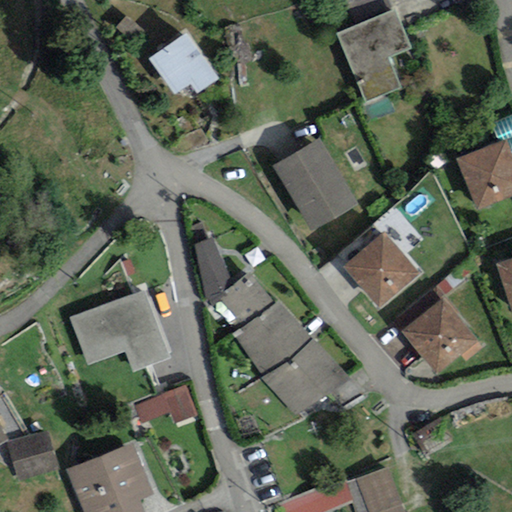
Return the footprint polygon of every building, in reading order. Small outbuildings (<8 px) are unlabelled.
[(395,7),(336,31),(365,101),(403,85),(391,55),(412,46),(395,7)] [(187,34),(148,60),(175,96),(190,86),(196,96),(219,80),(187,34)] [(511,148),(507,136),(456,157),(477,209),(511,194),(511,148)] [(359,205),(319,139),(273,168),(312,234),(359,205)] [(382,233),(342,268),(380,311),(422,274),(382,233)] [(212,237),(197,244),(207,300),(211,306),(218,300),(235,286),(212,237)] [(511,254),(496,260),(511,306),(511,254)] [(273,303),(248,275),(235,286),(218,300),(241,330),(233,337),(264,376),(260,379),(297,422),(350,382),(312,339),(277,300),(273,303)] [(144,288),(68,318),(87,364),(125,350),(133,370),(171,356),(144,288)] [(435,288),(399,319),(407,329),(443,297),(435,288)] [(480,342),(444,299),(401,334),(438,377),(480,342)] [(190,384),(138,404),(146,424),(173,413),(178,426),(202,416),(190,384)] [(0,443),(10,437),(0,421),(0,443)] [(47,432),(8,444),(19,481),(59,469),(47,432)] [(132,443),(67,470),(84,511),(145,511),(139,498),(152,492),(132,443)] [(405,511),(387,465),(343,482),(355,511),(405,511)]
